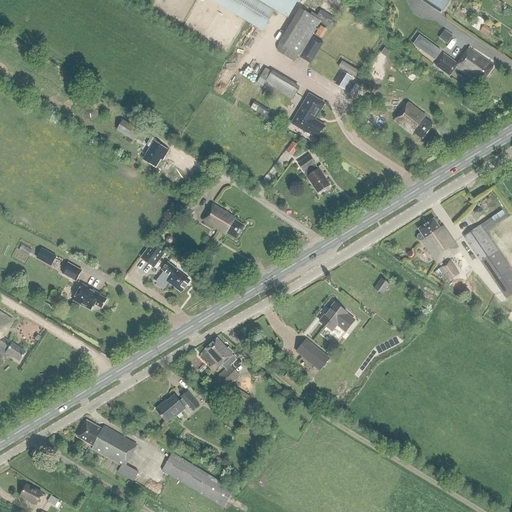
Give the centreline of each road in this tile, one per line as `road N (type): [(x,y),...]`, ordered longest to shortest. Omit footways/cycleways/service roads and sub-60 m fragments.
road 1 (primary): [(0,442),(511,131)]
road 2 (unclassified): [(0,460),(511,151)]
road 3 (track): [(34,440),(138,506)]
